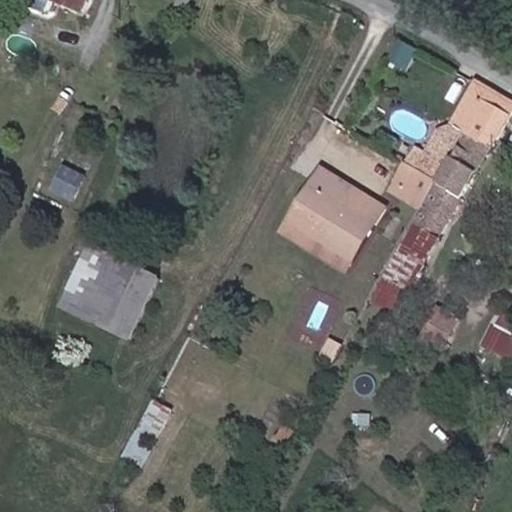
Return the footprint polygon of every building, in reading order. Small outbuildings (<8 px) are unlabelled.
[(53,0),(84,12),(88,0),(53,0)] [(511,112),(511,102),(474,81),(448,124),(465,134),(491,149),(511,112)] [(439,239),(491,149),(465,134),(453,158),(452,156),(413,224),(439,239)] [(412,148),(404,161),(435,180),(443,166),(412,148)] [(435,180),(404,161),(393,179),(409,189),(404,198),(419,208),(435,180)] [(382,208),(320,169),(293,214),(325,234),(321,242),(350,260),(382,208)] [(387,189),(404,198),(409,189),(393,179),(387,189)] [(325,234),(293,214),(288,222),(321,242),(325,234)] [(396,314),(439,239),(413,224),(370,300),(396,314)] [(129,339),(158,280),(88,245),(59,306),(129,339)] [(418,338),(434,306),(421,299),(405,332),(418,338)] [(457,318),(434,306),(418,338),(441,349),(457,318)] [(508,358),(511,351),(511,319),(499,313),(492,327),(487,325),(478,344),(508,358)] [(126,457),(147,468),(177,410),(155,399),(126,457)]
